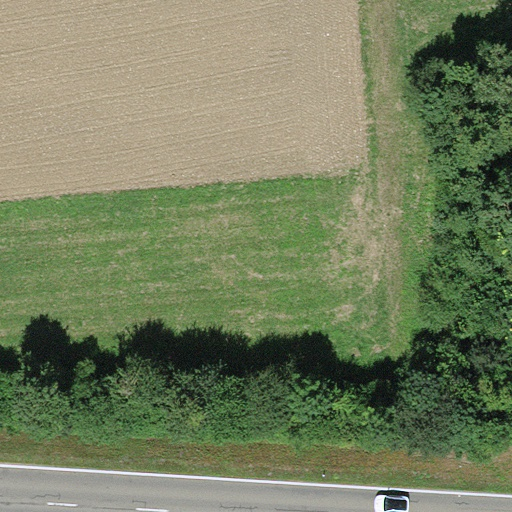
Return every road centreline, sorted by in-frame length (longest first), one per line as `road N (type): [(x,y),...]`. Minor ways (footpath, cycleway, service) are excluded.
road 1 (primary): [(0,501),(175,511)]
road 2 (track): [(369,0),(378,135)]
